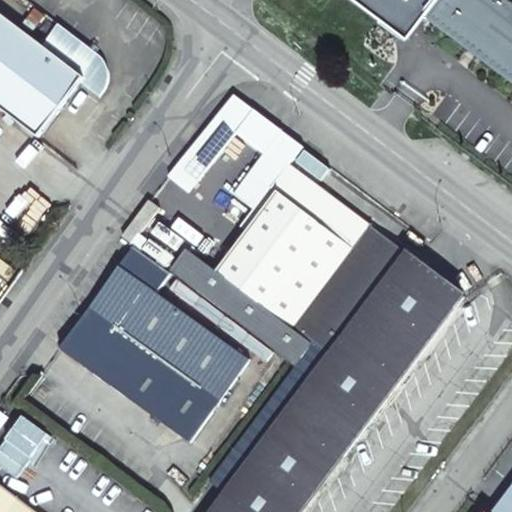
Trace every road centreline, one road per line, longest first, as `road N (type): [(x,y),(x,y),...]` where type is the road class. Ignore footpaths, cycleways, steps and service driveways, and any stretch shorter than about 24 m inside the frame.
road 1 (residential): [(230,35),(0,349)]
road 2 (residential): [(230,35),(511,245)]
road 3 (unknown): [(10,334),(127,431),(151,459),(175,511)]
road 4 (residential): [(511,407),(434,511)]
